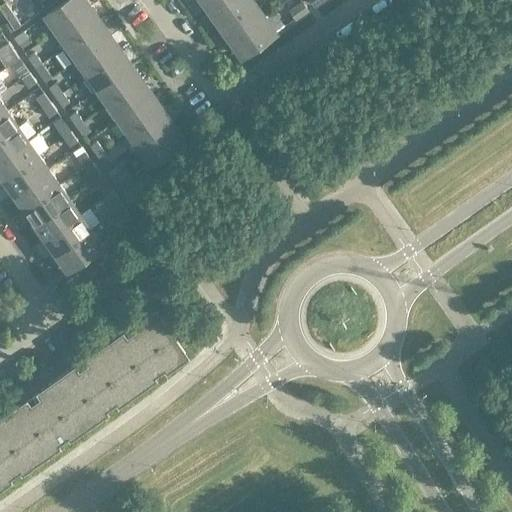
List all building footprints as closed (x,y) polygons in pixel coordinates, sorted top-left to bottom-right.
[(90,6),(86,0),(65,0),(47,13),(58,29),(90,6)] [(224,0),(204,0),(211,10),(224,0)] [(254,1),(253,0),(224,0),(211,10),(221,24),(254,1)] [(0,4),(0,6),(7,17),(13,13),(6,1),(0,4)] [(264,16),(254,1),(221,24),(232,39),(264,16)] [(292,9),(297,16),(308,8),(303,1),(292,9)] [(101,20),(90,6),(58,29),(68,44),(101,20)] [(21,24),(13,13),(7,17),(14,29),(21,24)] [(275,31),(264,16),(232,39),(243,54),(275,31)] [(111,35),(101,20),(68,44),(62,48),(72,63),(78,58),(111,35)] [(30,36),(25,29),(14,36),(20,43),(30,36)] [(121,50),(111,35),(78,58),(89,73),(121,50)] [(0,55),(7,66),(20,57),(9,42),(0,48),(0,55)] [(132,65),(121,50),(89,73),(83,77),(93,92),(99,88),(132,65)] [(35,52),(29,57),(36,66),(42,62),(35,52)] [(30,72),(23,62),(17,67),(24,76),(30,72)] [(49,72),(42,62),(36,66),(43,76),(49,72)] [(142,79),(132,65),(99,88),(109,102),(142,79)] [(37,82),(30,72),(24,76),(30,86),(37,82)] [(153,94),(142,79),(109,102),(120,117),(153,94)] [(56,81),(49,86),(56,96),(63,91),(56,81)] [(70,101),(63,91),(56,96),(63,106),(70,101)] [(51,101),(44,92),(37,96),(44,106),(51,101)] [(163,109),(153,94),(120,117),(121,119),(118,121),(126,132),(129,130),(130,132),(163,109)] [(58,111),(51,101),(44,106),(51,116),(58,111)] [(173,124),(163,109),(130,132),(141,147),(173,124)] [(0,137),(18,125),(8,110),(0,115),(0,137)] [(77,111),(70,116),(77,125),(83,121),(77,111)] [(71,131),(65,121),(58,126),(65,135),(71,131)] [(90,131),(83,121),(77,125),(84,135),(90,131)] [(184,139),(173,124),(141,147),(151,162),(184,139)] [(0,159),(28,139),(18,125),(0,137),(0,159)] [(78,141),(71,131),(65,135),(72,145),(78,141)] [(39,154),(28,139),(0,159),(0,168),(6,177),(39,154)] [(97,140),(91,145),(98,155),(104,150),(97,140)] [(111,160),(104,150),(98,155),(104,165),(111,160)] [(92,160),(85,151),(79,155),(86,165),(92,160)] [(49,169),(39,154),(6,177),(16,192),(49,169)] [(99,170),(92,160),(86,165),(92,175),(99,170)] [(59,183),(49,169),(16,192),(27,206),(59,183)] [(124,170),(114,178),(119,185),(129,177),(124,170)] [(99,185),(106,194),(113,190),(106,180),(99,185)] [(70,198),(59,183),(27,206),(36,220),(37,221),(70,198)] [(120,200),(113,190),(106,194),(113,204),(120,200)] [(80,213),(70,198),(37,221),(36,220),(30,224),(42,240),(80,213)] [(90,228),(80,213),(42,240),(52,255),(90,228)] [(118,220),(123,227),(134,220),(129,213),(118,220)] [(101,243),(90,228),(52,255),(63,270),(101,243)] [(133,319),(138,327),(127,334),(124,330),(107,342),(136,384),(154,372),(151,367),(162,360),(167,367),(190,351),(156,302),(133,319)] [(136,384),(107,342),(89,354),(92,359),(79,368),(76,363),(58,376),(88,418),(106,406),(103,401),(116,392),(119,397),(136,384)] [(88,418),(58,376),(41,388),(44,393),(21,409),(17,405),(10,410),(40,452),(58,440),(55,435),(67,426),(71,431),(88,418)] [(40,452),(10,410),(3,415),(7,419),(0,423),(0,480),(10,474),(7,469),(19,460),(23,465),(40,452)]
